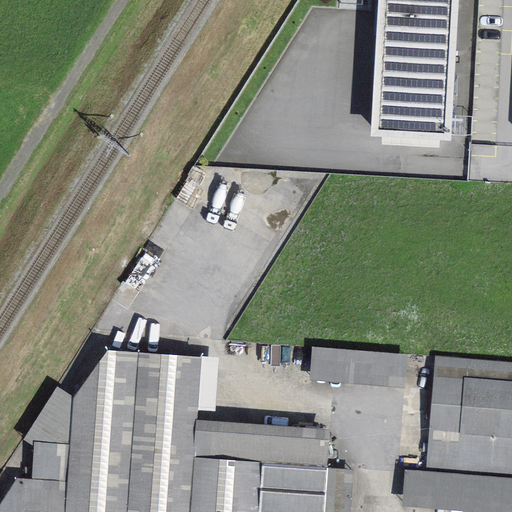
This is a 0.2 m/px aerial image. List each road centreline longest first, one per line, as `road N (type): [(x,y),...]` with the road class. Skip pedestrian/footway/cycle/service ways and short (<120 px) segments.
road 1 (track): [(123,0),(0,202)]
road 2 (unknown): [(506,167),(275,149)]
